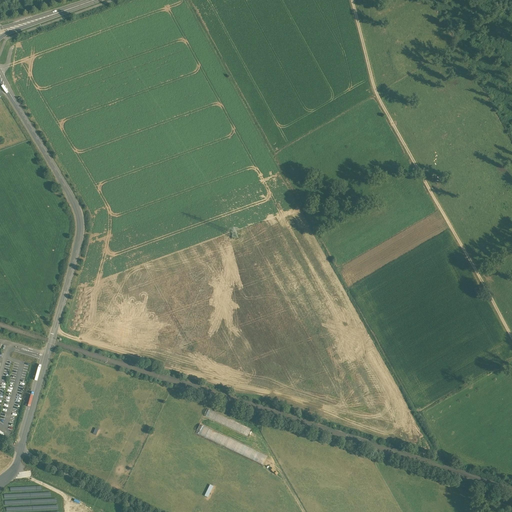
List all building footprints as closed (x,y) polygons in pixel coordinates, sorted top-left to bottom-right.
[(32,380),(39,381),(41,368),(34,368),(32,380)] [(24,402),(22,414),(29,416),(31,403),(24,402)] [(208,409),(204,417),(249,437),(252,430),(208,409)] [(203,417),(200,424),(210,428),(213,421),(203,417)] [(20,419),(17,432),(23,434),(27,421),(20,419)] [(200,425),(196,434),(263,465),(267,456),(200,425)] [(210,484),(206,496),(209,497),(214,485),(210,484)]
